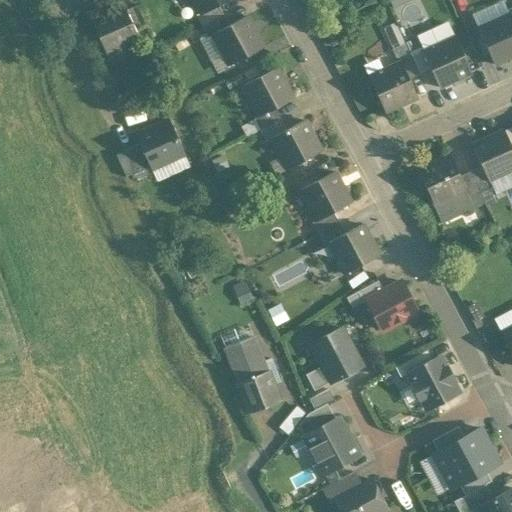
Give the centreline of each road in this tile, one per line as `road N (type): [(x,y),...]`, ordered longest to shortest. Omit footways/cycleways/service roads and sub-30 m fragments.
road 1 (residential): [(371,161),(491,399)]
road 2 (residential): [(281,0),(371,161)]
road 3 (residential): [(371,161),(511,96)]
road 4 (residential): [(385,457),(491,399)]
